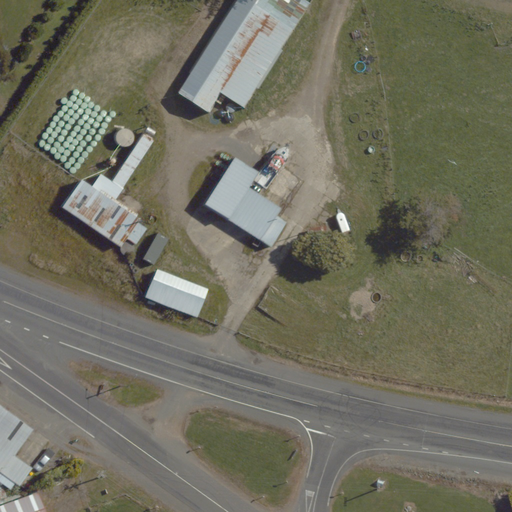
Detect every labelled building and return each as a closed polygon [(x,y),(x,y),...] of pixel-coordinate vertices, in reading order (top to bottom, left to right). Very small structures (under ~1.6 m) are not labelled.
[(312,0),(241,0),(185,98),(211,112),(222,94),(253,112),(316,2),(312,0)] [(228,157),(201,205),(275,247),(293,215),(246,188),(255,172),(228,157)] [(134,247),(147,229),(135,220),(139,214),(80,169),(56,201),(120,250),(126,241),(134,247)] [(210,285),(154,266),(143,300),(199,319),(210,285)] [(0,410),(0,466),(21,479),(46,439),(0,410)] [(46,511),(38,490),(0,503),(0,511),(46,511)]
